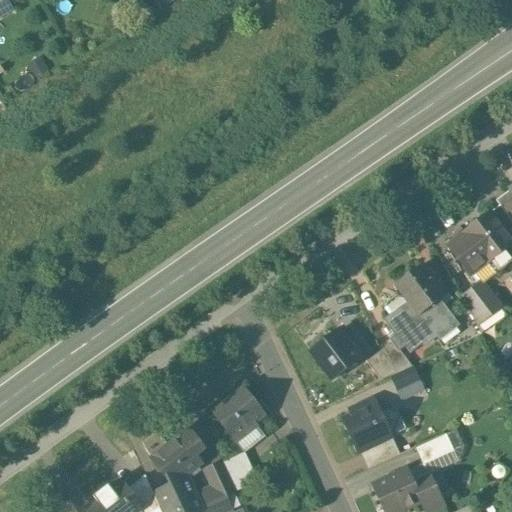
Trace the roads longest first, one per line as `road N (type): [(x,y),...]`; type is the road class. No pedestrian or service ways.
road 1 (secondary): [(0,412),(511,50)]
road 2 (residential): [(240,303),(511,121)]
road 3 (residential): [(0,476),(240,303)]
road 4 (residential): [(240,303),(343,511)]
